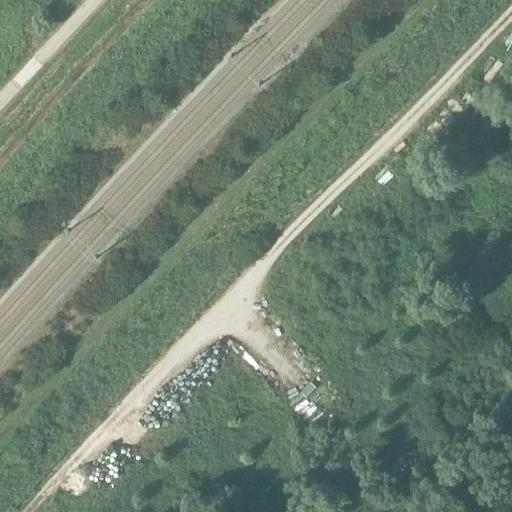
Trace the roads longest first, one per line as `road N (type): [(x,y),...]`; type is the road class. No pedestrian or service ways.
road 1 (track): [(33,511),(511,15)]
road 2 (track): [(0,441),(427,0)]
road 3 (track): [(0,106),(95,0)]
